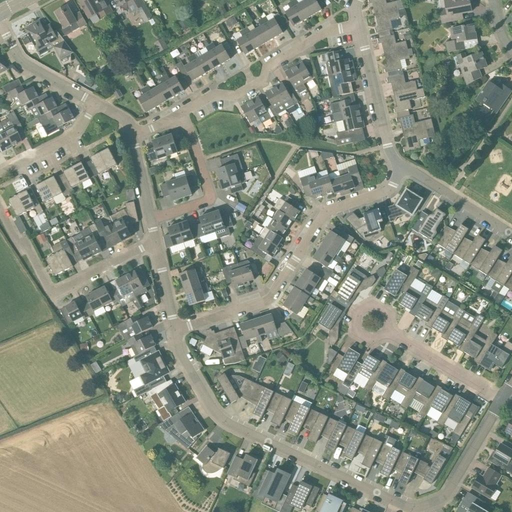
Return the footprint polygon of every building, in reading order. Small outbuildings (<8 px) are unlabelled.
[(105,16),(113,11),(106,0),(78,0),(90,19),(103,11),(105,16)] [(145,5),(142,0),(115,0),(119,7),(126,3),(132,12),(145,5)] [(295,0),(292,2),(303,22),(313,16),(304,2),(299,5),(295,0)] [(307,0),(304,2),(313,16),(322,10),(316,0),(307,0)] [(375,16),(399,10),(404,9),(402,1),(387,4),(385,0),(367,0),(369,4),(372,3),(375,16)] [(441,17),(443,24),(458,21),(457,15),(472,12),(469,0),(444,0),(448,16),(441,17)] [(303,22),(292,2),(288,4),(291,10),(285,13),(294,27),(303,22)] [(62,31),(65,37),(87,24),(80,13),(74,16),(68,6),(55,13),(65,29),(62,31)] [(223,7),(218,10),(221,16),(226,13),(223,7)] [(378,33),(379,39),(394,35),(393,32),(390,33),(390,30),(393,30),(391,21),(401,19),(399,10),(375,16),(378,29),(375,29),(376,34),(378,33)] [(153,19),(151,14),(142,19),(144,24),(153,19)] [(266,17),(262,19),(274,39),(283,33),(280,27),(284,24),(278,14),(273,17),(274,19),(269,23),(266,17)] [(234,17),(225,22),(229,29),(238,24),(234,17)] [(185,19),(178,23),(183,30),(190,26),(185,19)] [(261,27),(256,30),(264,44),(274,39),(262,19),(258,22),(261,27)] [(45,31),(40,22),(26,30),(34,45),(39,42),(43,48),(51,44),(54,42),(51,37),(55,34),(54,32),(51,28),(45,31)] [(478,47),(474,25),(454,29),(456,41),(447,43),(448,53),(464,50),(478,47)] [(247,28),(243,30),(255,50),(264,44),(256,30),(251,34),(247,28)] [(255,50),(243,30),(240,33),(243,38),(237,41),(245,56),(255,50)] [(73,53),(56,31),(54,32),(55,34),(51,37),(54,42),(51,44),(60,60),(73,53)] [(382,43),(385,56),(408,50),(406,41),(396,44),(394,35),(379,39),(377,40),(378,44),(382,43)] [(28,37),(22,41),(25,46),(31,43),(28,37)] [(163,38),(154,43),(159,53),(168,48),(163,38)] [(213,43),(210,46),(221,65),(231,59),(222,45),(217,49),(213,43)] [(209,53),(203,56),(212,71),(221,65),(210,46),(206,48),(209,53)] [(325,64),(328,76),(351,71),(349,59),(344,61),(341,50),(327,54),(329,63),(325,64)] [(388,73),(389,79),(401,76),(400,73),(403,72),(400,61),(410,59),(408,50),(385,56),(388,68),(384,69),(385,74),(388,73)] [(466,59),(465,54),(456,57),(466,86),(479,79),(476,71),(487,68),(482,53),(466,59)] [(195,54),(191,57),(202,76),(212,71),(203,56),(198,60),(195,54)] [(202,76),(191,57),(187,59),(190,64),(185,67),(182,62),(176,65),(184,78),(189,75),(193,82),(202,76)] [(303,62),(294,68),(304,84),(313,79),(312,79),(314,77),(311,66),(306,68),(303,62)] [(304,84),(294,68),(285,73),(295,89),(296,89),(299,94),(307,90),(303,84),(304,84)] [(131,70),(124,71),(125,78),(132,77),(131,70)] [(351,71),(328,76),(331,89),(335,89),(337,96),(353,93),(351,83),(354,82),(351,71)] [(391,83),(394,96),(417,90),(415,81),(406,84),(403,72),(400,73),(401,76),(389,79),(387,79),(388,84),(391,83)] [(167,75),(164,77),(175,97),(184,91),(176,77),(170,80),(167,75)] [(484,84),(488,80),(485,76),(478,80),(481,83),(482,84),(483,83),(484,84)] [(163,85),(157,88),(165,102),(175,97),(164,77),(159,80),(163,85)] [(6,94),(9,92),(20,87),(22,86),(18,79),(3,88),(6,94)] [(94,83),(87,79),(83,85),(90,89),(94,83)] [(511,92),(505,87),(505,88),(500,85),(501,84),(498,88),(489,82),(476,100),(483,105),(486,102),(492,106),(490,108),(497,113),(511,92)] [(283,83),(274,88),(283,105),(286,110),(298,103),(293,94),(290,96),(283,83)] [(149,86),(145,88),(156,108),(165,102),(157,88),(152,91),(149,86)] [(23,92),(20,87),(9,92),(12,99),(14,102),(8,109),(12,111),(25,104),(37,98),(32,88),(23,92)] [(156,108),(145,88),(141,91),(144,96),(138,99),(146,113),(156,108)] [(283,105),(274,88),(265,94),(272,106),(269,108),(274,117),(278,115),(275,110),(283,105)] [(397,113),(399,119),(410,116),(409,110),(412,109),(410,101),(420,99),(424,97),(422,90),(418,91),(417,90),(394,96),(397,108),(394,109),(395,113),(397,113)] [(123,97),(119,91),(114,93),(118,99),(123,97)] [(259,97),(250,102),(259,119),(268,114),(259,97)] [(44,115),(55,109),(56,108),(51,98),(39,104),(37,98),(25,104),(28,110),(36,107),(41,116),(44,115)] [(341,112),(343,121),(362,117),(359,105),(346,108),(344,101),(330,104),(332,114),(341,112)] [(259,119),(250,102),(241,107),(250,124),(259,119)] [(55,109),(44,115),(47,121),(52,118),(58,128),(73,120),(68,110),(58,114),(55,109)] [(0,123),(0,125),(11,147),(21,142),(18,136),(24,133),(13,112),(6,116),(7,119),(0,123)] [(401,123),(404,135),(432,129),(431,128),(430,120),(425,121),(415,123),(413,115),(410,116),(399,119),(396,119),(397,124),(401,123)] [(362,117),(343,121),(346,132),(337,134),(338,138),(335,138),(335,140),(327,138),(326,143),(337,147),(352,143),(351,138),(358,136),(356,130),(365,128),(362,117)] [(29,129),(39,124),(37,119),(35,119),(27,124),(29,129)] [(285,122),(288,128),(293,125),(290,119),(285,122)] [(0,149),(1,153),(11,147),(0,125),(0,149)] [(282,132),(280,128),(279,126),(275,129),(274,131),(276,136),(282,132)] [(432,129),(404,135),(407,148),(403,149),(404,153),(421,149),(419,141),(436,137),(433,128),(431,128),(432,129)] [(172,135),(162,139),(168,157),(185,151),(181,139),(174,141),(172,135)] [(146,151),(150,163),(168,157),(162,139),(152,142),(154,148),(146,151)] [(109,149),(100,153),(108,170),(118,165),(109,149)] [(317,152),(309,151),(311,159),(319,157),(317,152)] [(333,154),(321,152),(324,161),(334,157),(333,154)] [(94,165),(89,167),(94,177),(99,175),(108,170),(100,153),(90,158),(94,165)] [(217,171),(220,181),(244,173),(238,155),(220,161),(223,169),(217,171)] [(82,163),(72,168),(81,184),(90,180),(90,179),(94,177),(89,167),(85,169),(82,163)] [(338,172),(340,178),(341,178),(346,195),(351,193),(350,190),(355,188),(354,184),(360,182),(355,166),(338,172)] [(67,181),(63,183),(69,195),(74,192),(72,189),(81,184),(72,168),(63,172),(67,181)] [(244,173),(220,181),(223,191),(229,189),(232,195),(243,191),(241,185),(247,183),(244,173)] [(324,196),(319,181),(316,173),(300,178),(306,195),(312,194),(314,200),(324,196)] [(193,175),(176,181),(182,199),(192,195),(190,189),(197,187),(193,175)] [(54,198),(53,199),(56,204),(57,205),(65,200),(65,199),(64,197),(69,195),(63,183),(59,185),(54,177),(45,182),(54,198)] [(330,177),(319,181),(324,196),(334,193),(331,181),(330,177)] [(341,178),(340,178),(331,181),(334,193),(335,195),(340,193),(341,196),(346,195),(341,178)] [(170,196),(172,202),(182,199),(176,181),(160,186),(164,198),(170,196)] [(45,203),(53,199),(54,198),(45,182),(36,187),(45,203)] [(384,206),(390,223),(395,221),(397,218),(397,217),(402,215),(405,211),(413,216),(422,200),(407,190),(401,199),(399,197),(395,203),(398,205),(397,206),(398,207),(396,209),(394,210),(392,208),(386,210),(385,206),(384,206)] [(27,191),(18,196),(27,213),(35,208),(38,214),(43,212),(36,199),(32,201),(27,191)] [(27,213),(18,196),(9,201),(17,217),(19,217),(27,213)] [(273,208),(279,211),(280,212),(293,220),(293,221),(294,221),(300,212),(294,208),(298,203),(288,197),(284,202),(279,198),(273,208)] [(109,217),(113,225),(114,225),(122,242),(131,237),(130,234),(135,232),(132,225),(139,222),(134,202),(125,204),(126,209),(124,210),(109,217)] [(247,208),(239,203),(236,209),(244,214),(247,208)] [(432,216),(429,217),(422,212),(411,229),(419,234),(420,234),(432,242),(437,234),(436,230),(446,215),(437,209),(432,216)] [(345,220),(364,239),(369,234),(372,233),(374,235),(379,234),(379,233),(380,230),(381,230),(379,224),(383,222),(379,210),(369,213),(370,216),(359,219),(354,213),(351,214),(345,220)] [(209,215),(215,233),(233,227),(229,215),(222,217),(219,211),(209,215)] [(279,211),(273,220),(287,229),(293,221),(293,220),(280,212),(279,211)] [(196,226),(200,238),(215,233),(209,215),(199,218),(201,224),(196,226)] [(56,218),(49,221),(52,226),(58,223),(56,218)] [(20,219),(14,222),(21,235),(27,232),(20,219)] [(273,220),(267,229),(282,238),(287,229),(273,220)] [(100,221),(95,224),(104,242),(109,239),(113,246),(122,242),(114,225),(113,225),(105,229),(100,221)] [(48,222),(39,227),(42,232),(50,227),(48,222)] [(188,222),(178,225),(184,243),(200,238),(196,226),(190,228),(188,222)] [(93,235),(84,240),(93,257),(102,252),(98,244),(104,242),(95,224),(89,227),(93,235)] [(178,225),(168,229),(170,235),(164,237),(166,249),(184,243),(178,225)] [(436,243),(453,254),(462,240),(468,231),(460,226),(454,235),(445,229),(436,243)] [(265,228),(259,236),(280,250),(283,245),(280,244),(283,239),(282,238),(267,229),(265,228)] [(331,232),(325,241),(339,250),(345,241),(351,244),(354,239),(344,232),(341,238),(331,232)] [(72,237),(66,240),(74,255),(79,253),(84,261),(93,257),(84,240),(81,233),(72,238),(72,237)] [(40,244),(47,241),(43,234),(36,237),(40,244)] [(280,250),(259,236),(249,250),(264,260),(267,255),(273,258),(279,249),(280,250)] [(453,254),(470,265),(479,250),(485,242),(477,237),(471,245),(462,240),(453,254)] [(52,248),(55,255),(64,272),(73,267),(69,258),(74,255),(66,240),(52,248)] [(325,241),(319,250),(333,259),(339,262),(341,259),(336,255),(339,250),(325,241)] [(470,265),(487,276),(496,261),(502,253),(494,248),(488,256),(479,250),(470,265)] [(323,266),(320,271),(330,277),(333,272),(327,268),(333,259),(319,250),(313,259),(323,266)] [(64,272),(55,255),(46,260),(55,276),(64,272)] [(487,276),(504,286),(511,273),(511,259),(511,258),(505,267),(496,261),(487,276)] [(250,266),(240,270),(246,286),(250,285),(249,282),(255,280),(254,276),(259,274),(255,263),(250,264),(250,266)] [(453,265),(449,263),(445,268),(450,271),(453,265)] [(246,286),(240,270),(238,264),(228,267),(222,269),(227,284),(233,283),(235,289),(245,286),(245,287),(246,286)] [(273,268),(268,264),(262,272),(268,276),(273,268)] [(180,275),(183,285),(199,280),(197,274),(202,272),(201,268),(195,270),(194,270),(192,266),(187,268),(188,272),(180,275)] [(375,271),(378,276),(382,279),(386,272),(383,267),(375,271)] [(399,290),(405,294),(410,287),(420,272),(412,267),(407,276),(396,270),(384,290),(395,297),(399,290)] [(141,269),(126,277),(136,297),(147,292),(145,288),(150,286),(141,269)] [(354,269),(338,295),(334,300),(344,306),(348,301),(349,302),(352,304),(356,298),(359,294),(372,287),(376,280),(374,276),(368,279),(367,277),(354,269)] [(441,273),(434,269),(430,276),(437,280),(441,273)] [(307,270),(301,279),(315,288),(321,279),(327,283),(330,277),(320,271),(317,276),(307,270)] [(114,291),(120,302),(122,307),(137,300),(136,297),(126,277),(111,284),(114,291)] [(333,279),(330,277),(327,282),(336,287),(338,283),(333,279)] [(301,279),(295,288),(314,300),(317,297),(311,293),(315,288),(301,279)] [(183,285),(187,296),(208,289),(206,284),(201,286),(199,280),(183,285)] [(409,314),(415,317),(426,299),(427,299),(433,288),(427,284),(421,293),(410,287),(405,294),(399,304),(411,311),(409,314)] [(106,287),(96,292),(104,307),(113,302),(114,304),(120,302),(114,291),(109,294),(106,287)] [(295,288),(289,297),(303,306),(306,301),(312,304),(314,300),(295,288)] [(208,289),(187,296),(190,306),(206,301),(203,295),(209,293),(208,289)] [(493,301),(494,301),(498,294),(494,291),(490,297),(489,298),(493,301)] [(89,303),(84,306),(90,317),(95,314),(94,312),(104,307),(96,292),(86,297),(89,303)] [(500,304),(503,299),(498,295),(494,301),(500,304)] [(449,300),(444,297),(443,296),(437,305),(427,299),(426,299),(415,317),(416,316),(427,323),(425,326),(431,329),(448,301),(449,300)] [(303,306),(289,297),(283,307),(293,313),(290,318),(300,325),(303,319),(297,315),(303,306)] [(342,312),(341,311),(344,306),(334,300),(331,305),(319,324),(330,331),(329,345),(334,346),(338,339),(339,324),(342,320),(339,318),(342,312)] [(441,338),(447,341),(461,318),(462,318),(465,312),(448,301),(431,329),(432,329),(432,328),(443,335),(441,338)] [(90,317),(84,306),(79,309),(76,302),(60,310),(68,325),(83,318),(84,320),(90,317)] [(128,341),(139,335),(153,328),(147,317),(138,322),(135,317),(138,316),(138,315),(124,322),(119,325),(117,327),(124,340),(126,341),(128,341)] [(272,315),(262,318),(267,334),(269,340),(279,337),(293,333),(285,323),(276,326),(272,315)] [(457,350),(463,353),(475,335),(482,324),(481,324),(484,318),(480,316),(477,317),(472,325),(462,318),(461,318),(447,341),(448,341),(459,347),(457,350)] [(262,318),(251,322),(256,338),(257,337),(258,343),(263,342),(261,336),(267,334),(262,318)] [(238,338),(242,350),(248,348),(246,341),(256,338),(251,322),(241,325),(244,336),(238,338)] [(480,327),(478,334),(487,337),(489,331),(480,327)] [(243,351),(242,350),(238,338),(234,328),(233,328),(234,330),(222,334),(221,332),(215,334),(214,331),(210,332),(209,335),(208,335),(203,345),(221,354),(224,361),(225,365),(234,364),(245,360),(243,351)] [(474,362),(480,365),(492,345),(498,336),(491,332),(486,341),(475,335),(463,353),(464,353),(475,359),(474,362)] [(139,335),(128,341),(130,346),(135,357),(156,346),(151,336),(141,340),(139,335)] [(492,345),(480,365),(486,369),(490,362),(501,369),(511,350),(511,344),(508,342),(502,351),(492,345)] [(87,344),(80,345),(81,352),(88,351),(87,344)] [(337,353),(332,350),(329,349),(328,360),(332,362),(337,353)] [(348,375),(342,385),(349,389),(359,373),(358,373),(363,366),(362,366),(352,359),(356,352),(349,349),(337,369),(348,375)] [(149,384),(152,390),(167,383),(167,382),(164,376),(167,374),(165,370),(168,369),(159,352),(141,361),(147,373),(141,376),(145,385),(149,384)] [(287,360),(280,352),(275,357),(282,365),(287,360)] [(370,393),(377,382),(376,382),(387,363),(381,360),(380,362),(368,355),(362,366),(363,366),(358,373),(359,373),(369,380),(364,389),(370,393)] [(257,363),(264,365),(266,359),(260,357),(257,363)] [(388,402),(395,391),(395,390),(406,372),(400,368),(398,371),(387,364),(388,363),(387,363),(376,382),(377,382),(387,388),(382,398),(388,402)] [(102,371),(99,365),(93,369),(96,374),(102,371)] [(407,410),(413,399),(424,380),(418,377),(416,379),(406,373),(406,372),(395,390),(395,391),(406,397),(400,406),(401,407),(398,411),(403,413),(405,409),(407,410)] [(243,397),(248,399),(256,384),(245,379),(240,389),(236,392),(226,375),(218,380),(232,404),(240,399),(240,398),(243,397)] [(425,419),(431,408),(431,407),(442,389),(436,385),(435,388),(424,381),(424,380),(413,399),(424,406),(418,415),(425,419)] [(167,383),(152,390),(147,393),(163,416),(185,403),(175,385),(171,388),(168,382),(167,382),(167,383)] [(302,382),(299,391),(304,394),(308,385),(302,382)] [(262,417),(267,408),(266,408),(274,392),(256,384),(248,399),(258,404),(254,413),(262,417)] [(345,397),(349,389),(340,384),(336,392),(345,397)] [(443,427),(449,418),(448,418),(460,397),(454,394),(453,396),(442,390),(442,389),(431,407),(431,408),(442,414),(437,423),(443,427)] [(356,393),(350,390),(346,395),(352,398),(356,393)] [(281,425),(285,416),(284,416),(292,401),(274,392),(266,408),(267,408),(276,412),(272,422),(281,425)] [(455,446),(460,437),(474,414),(462,408),(466,401),(460,397),(448,418),(449,418),(458,424),(453,433),(454,434),(450,439),(452,440),(451,443),(455,446)] [(372,405),(372,402),(367,400),(364,405),(370,409),(372,405)] [(299,434),(303,425),(302,425),(310,409),(292,401),(284,416),(285,416),(294,421),(290,430),(299,434)] [(317,442),(321,433),(328,417),(310,409),(302,425),(303,425),(312,429),(308,438),(317,442)] [(197,424),(194,420),(190,414),(183,419),(179,413),(159,426),(188,450),(198,439),(196,437),(204,431),(199,423),(197,424)] [(378,422),(381,416),(375,414),(373,419),(378,422)] [(335,451),(339,442),(346,426),(328,417),(321,433),(331,438),(326,447),(335,451)] [(400,424),(393,421),(390,427),(397,430),(400,424)] [(353,459),(357,450),(364,434),(346,426),(339,442),(349,446),(344,455),(353,459)] [(415,438),(417,433),(411,430),(409,437),(413,439),(415,438)] [(438,434),(431,430),(428,436),(435,440),(438,434)] [(371,468),(375,459),(382,443),(364,434),(357,450),(367,455),(363,464),(371,468)] [(389,476),(394,467),(393,467),(401,451),(382,443),(375,459),(385,463),(381,472),(389,476)] [(511,451),(501,444),(494,456),(492,455),(488,461),(511,474),(511,451)] [(196,458),(205,466),(204,469),(213,473),(216,465),(223,469),(230,454),(229,453),(229,452),(225,448),(220,454),(218,453),(217,452),(217,453),(216,452),(215,453),(207,447),(207,446),(196,458)] [(393,467),(394,467),(403,472),(399,481),(407,485),(414,470),(419,460),(401,451),(393,467)] [(245,461),(242,460),(236,457),(227,474),(236,478),(236,480),(250,487),(255,474),(252,473),(258,460),(247,455),(245,461)] [(428,464),(419,460),(414,470),(426,476),(424,479),(432,484),(447,460),(438,455),(431,468),(428,466),(428,464)] [(489,468),(483,477),(480,475),(472,488),(490,499),(498,486),(496,485),(502,476),(489,468)] [(252,496),(263,502),(266,497),(278,503),(291,476),(278,470),(275,475),(264,470),(252,496)] [(284,503),(293,507),(296,500),(311,507),(320,489),(312,486),(312,487),(301,482),(298,488),(293,485),(284,503)] [(487,511),(477,506),(480,500),(469,493),(462,504),(466,506),(464,510),(462,508),(459,511),(487,511)] [(344,503),(345,501),(331,495),(330,498),(324,495),(315,511),(342,511),(347,504),(344,503)]
